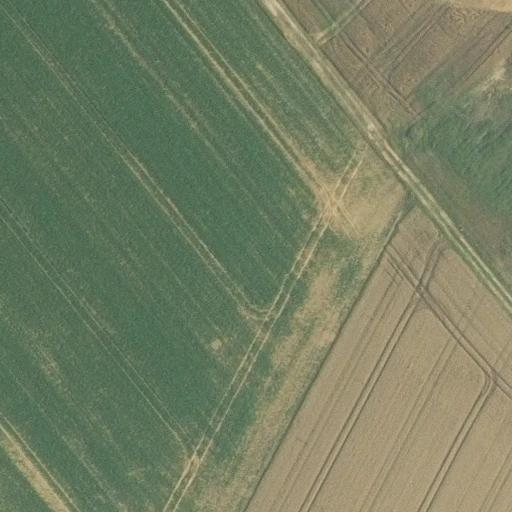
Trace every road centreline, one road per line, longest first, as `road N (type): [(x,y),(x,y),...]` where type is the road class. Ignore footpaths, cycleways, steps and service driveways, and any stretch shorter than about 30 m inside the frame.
road 1 (track): [(269,0),(428,198)]
road 2 (track): [(511,302),(428,198)]
